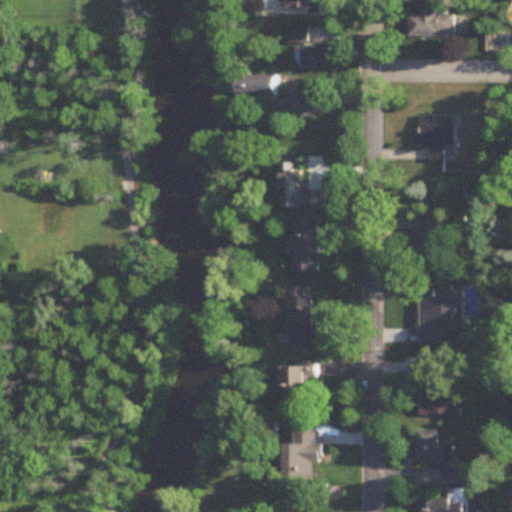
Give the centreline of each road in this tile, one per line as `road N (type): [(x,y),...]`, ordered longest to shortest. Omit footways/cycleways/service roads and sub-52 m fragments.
road 1 (residential): [(369,0),(370,511)]
road 2 (residential): [(369,72),(511,74)]
